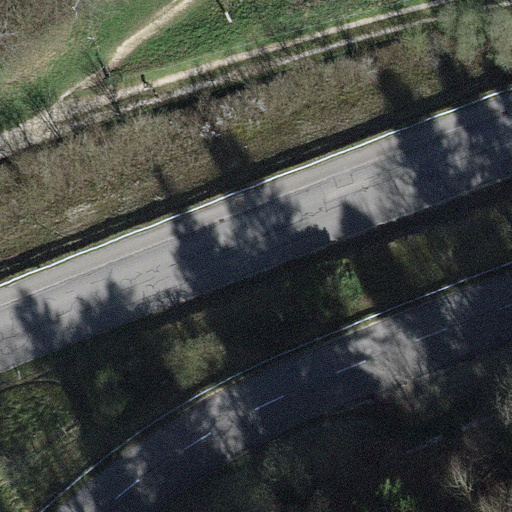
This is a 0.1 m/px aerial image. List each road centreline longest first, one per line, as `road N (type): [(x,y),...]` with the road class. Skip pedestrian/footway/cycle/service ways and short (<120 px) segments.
road 1 (secondary): [(0,331),(511,131)]
road 2 (tertiary): [(95,511),(185,439),(266,393),(511,296)]
road 3 (track): [(48,124),(422,0)]
